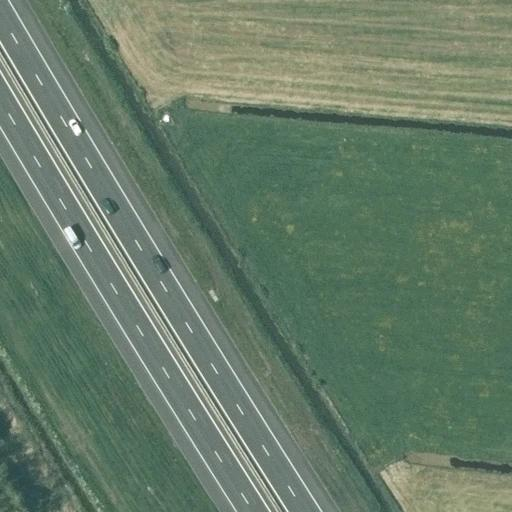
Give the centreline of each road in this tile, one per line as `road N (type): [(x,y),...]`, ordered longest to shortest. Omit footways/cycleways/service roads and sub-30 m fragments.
road 1 (motorway): [(311,511),(5,0)]
road 2 (motorway): [(0,111),(235,511)]
